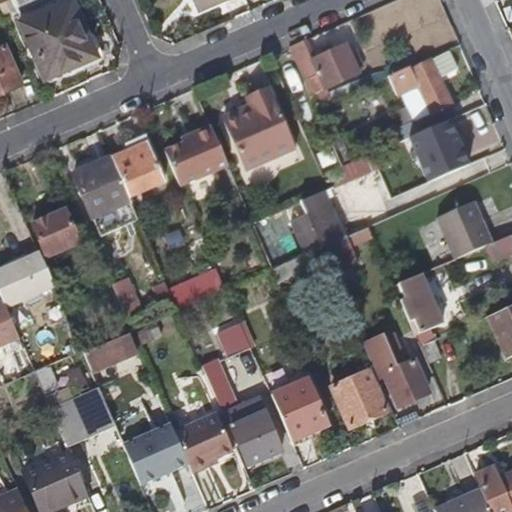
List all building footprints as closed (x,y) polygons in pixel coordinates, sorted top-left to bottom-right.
[(72,0),(69,0),(19,20),(43,79),(98,55),(72,0)] [(191,0),(197,12),(224,0),(191,0)] [(13,1),(1,7),(5,15),(17,10),(13,1)] [(306,41),(289,49),(316,109),(330,103),(325,91),(357,77),(344,47),(313,60),(306,41)] [(0,93),(21,84),(6,46),(0,48),(0,93)] [(430,60),(388,78),(396,97),(398,96),(419,89),(429,115),(401,128),(397,130),(403,143),(408,140),(448,123),(457,119),(439,80),(458,71),(449,52),(431,61),(430,60)] [(419,89),(398,96),(404,109),(394,114),(401,128),(429,115),(419,89)] [(249,106),(273,96),(270,90),(247,100),(249,106)] [(297,150),(273,96),(249,106),(252,112),(224,125),(246,172),(297,150)] [(252,112),(249,106),(221,118),(224,125),(252,112)] [(448,123),(408,140),(428,185),(468,167),(448,123)] [(227,166),(210,127),(191,135),(193,140),(183,145),(165,152),(180,187),(227,166)] [(125,144),(128,152),(149,143),(146,135),(125,144)] [(193,140),(191,135),(181,140),(183,145),(193,140)] [(128,152),(113,159),(114,161),(130,199),(165,182),(149,143),(128,152)] [(343,169),(325,177),(331,191),(360,178),(372,173),(367,159),(353,165),(343,169)] [(130,199),(114,161),(76,178),(94,219),(132,202),(130,199)] [(307,255),(321,249),(341,240),(321,195),(301,204),(307,217),(294,223),(307,255)] [(483,249),(492,245),(473,203),(437,220),(454,262),(483,249)] [(47,257),(79,243),(64,212),(33,226),(47,257)] [(511,254),(511,236),(507,239),(492,245),(483,249),(490,265),(511,254)] [(341,240),(321,249),(327,262),(332,274),(358,264),(347,237),(341,240)] [(307,255),(273,270),(279,283),(292,278),(312,269),(327,262),(321,249),(307,255)] [(37,253),(0,269),(0,297),(5,308),(52,287),(37,253)] [(312,269),(292,278),(294,281),(314,272),(312,269)] [(171,293),(179,311),(225,291),(218,273),(171,293)] [(416,336),(421,347),(443,337),(438,327),(442,325),(422,276),(399,286),(405,301),(401,303),(409,321),(413,319),(420,335),(416,336)] [(134,290),(118,298),(130,326),(147,318),(134,290)] [(511,359),(511,307),(490,317),(509,361),(511,359)] [(0,351),(20,343),(5,308),(0,310),(0,351)] [(251,350),(241,326),(219,335),(228,359),(251,350)] [(139,353),(131,335),(83,357),(91,374),(139,353)] [(386,375),(399,405),(427,393),(413,362),(407,365),(394,335),(385,339),(383,336),(363,345),(377,378),(386,375)] [(237,409),(215,360),(203,366),(248,468),(282,453),(258,400),(237,409)] [(369,373),(332,389),(350,428),(386,412),(369,373)] [(39,385),(34,374),(27,377),(32,388),(39,385)] [(272,396),(291,441),(326,425),(306,380),(272,396)] [(50,411),(73,401),(69,389),(45,400),(50,411)] [(65,446),(114,426),(98,391),(73,401),(50,411),(65,446)] [(189,466),(193,476),(219,465),(217,460),(233,451),(218,415),(175,435),(189,466)] [(175,435),(171,425),(123,446),(141,487),(189,466),(175,435)] [(41,511),(55,511),(88,497),(69,454),(25,474),(41,511)] [(494,468),(474,477),(480,491),(489,511),(511,511),(511,510),(511,509),(511,474),(498,480),(494,468)] [(26,511),(17,491),(0,498),(0,511),(26,511)] [(489,511),(480,491),(434,511),(489,511)]
